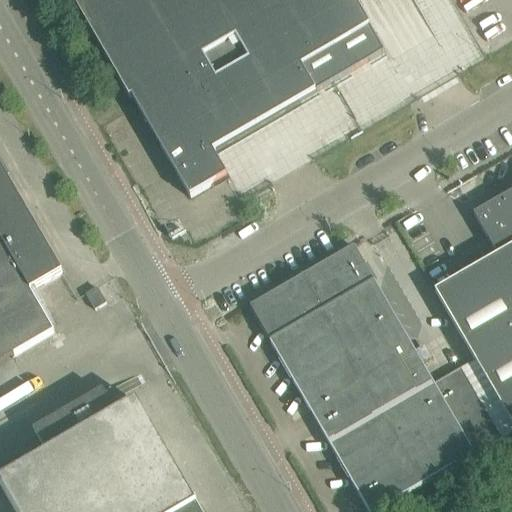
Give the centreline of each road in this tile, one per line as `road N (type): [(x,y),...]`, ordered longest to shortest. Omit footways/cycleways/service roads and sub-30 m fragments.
road 1 (unclassified): [(160,307),(511,105)]
road 2 (unclassified): [(160,307),(0,28)]
road 3 (unclassified): [(280,511),(160,307)]
